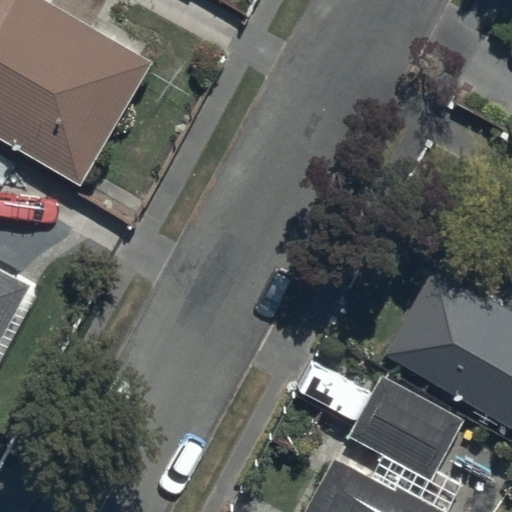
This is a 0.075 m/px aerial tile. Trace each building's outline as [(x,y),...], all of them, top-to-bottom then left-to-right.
[(0,0),(0,143),(78,188),(148,64),(37,0),(0,0)] [(511,312),(432,268),(380,356),(511,430),(511,312)] [(30,290),(0,273),(0,360),(35,297),(28,294),(30,290)] [(461,422),(380,377),(350,435),(429,479),(461,422)] [(433,511),(333,460),(304,511),(433,511)]
